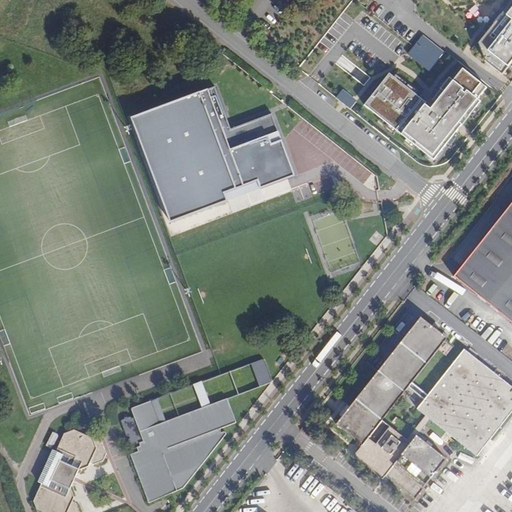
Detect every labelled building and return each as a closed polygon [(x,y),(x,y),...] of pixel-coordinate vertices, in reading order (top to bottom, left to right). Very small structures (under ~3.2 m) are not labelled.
[(511,2),(480,44),(487,63),(506,76),(511,68),(511,2)] [(444,53),(422,36),(407,55),(429,73),(444,53)] [(390,73),(365,105),(435,159),(480,101),(478,98),(487,87),(462,68),(453,80),(449,77),(428,103),(390,73)] [(337,97),(351,108),(357,101),(343,89),(337,97)] [(213,92),(139,118),(179,222),(234,200),(231,192),(261,181),(266,190),(299,177),(274,114),(228,132),(213,92)] [(511,202),(452,277),(511,324),(511,202)] [(359,441),(357,443),(362,446),(354,457),(383,480),(386,477),(415,500),(447,460),(418,436),(431,420),(477,456),(511,411),(511,387),(465,350),(428,396),(412,383),(447,338),(422,318),(338,424),(359,441)] [(260,387),(260,379),(252,378),(252,387),(260,387)] [(212,407),(203,383),(195,387),(204,410),(212,407)] [(160,428),(151,404),(133,412),(136,421),(132,422),(132,421),(123,425),(132,452),(138,450),(139,456),(133,458),(150,507),(184,491),(228,436),(226,434),(221,436),(220,431),(237,425),(228,400),(212,407),(204,410),(160,428)] [(82,511),(79,502),(76,499),(76,497),(72,487),(80,471),(93,463),(95,464),(104,462),(106,454),(101,438),(92,440),(73,433),(65,435),(59,452),(52,453),(39,484),(41,487),(33,504),(37,511),(82,511)] [(299,484),(308,474),(302,469),(293,478),(299,484)]
